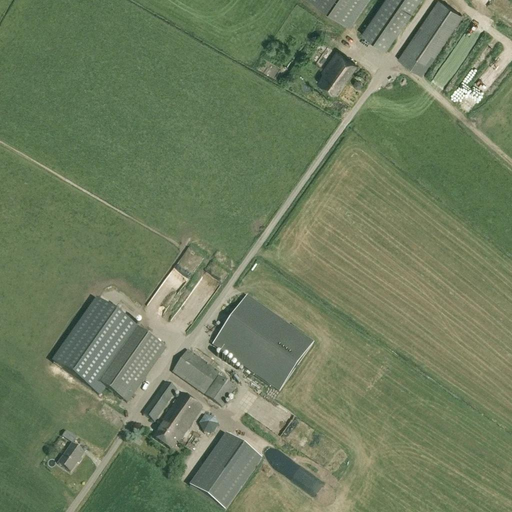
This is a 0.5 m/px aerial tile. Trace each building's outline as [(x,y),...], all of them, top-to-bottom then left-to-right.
[(310,0),(349,26),(367,0),(310,0)] [(385,0),(362,34),(385,51),(419,0),(385,0)] [(438,0),(398,60),(421,75),(462,16),(438,0)] [(499,44),(486,30),(476,40),(490,54),(499,44)] [(367,52),(371,47),(362,41),(358,46),(367,52)] [(356,65),(336,51),(321,72),(323,73),(317,82),(334,93),(341,83),(342,84),(356,65)] [(480,55),(467,72),(475,77),(487,60),(480,55)] [(458,72),(463,66),(457,60),(451,66),(458,72)] [(468,75),(462,85),(466,87),(472,78),(468,75)] [(490,102),(497,107),(504,97),(498,92),(490,102)] [(212,271),(208,277),(216,282),(220,275),(212,271)] [(279,394),(313,345),(245,298),(211,347),(279,394)] [(164,351),(137,332),(129,327),(91,380),(100,385),(127,404),(164,351)] [(220,373),(188,351),(172,373),(204,396),(220,373)] [(235,388),(218,377),(205,396),(221,408),(235,388)] [(177,391),(165,383),(143,415),(154,423),(177,391)] [(152,439),(169,451),(176,442),(177,443),(201,410),(181,395),(157,428),(159,429),(152,439)] [(209,412),(200,422),(213,434),(222,424),(209,412)] [(67,432),(63,438),(74,445),(77,439),(67,432)] [(225,511),(261,461),(226,436),(190,487),(225,511)] [(58,465),(70,474),(83,454),(71,446),(58,465)] [(306,475),(303,480),(309,483),(312,478),(306,475)] [(187,492),(175,485),(165,501),(177,508),(187,492)]
